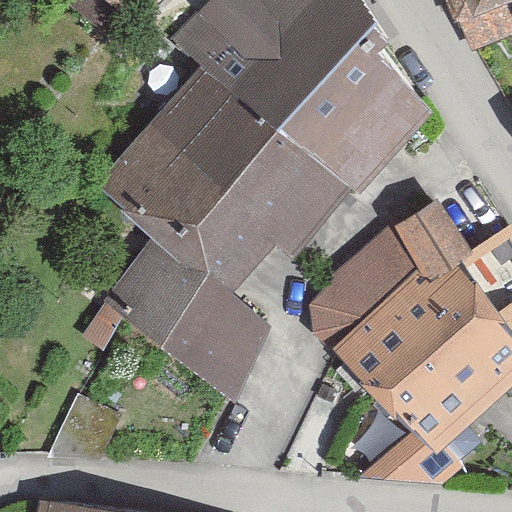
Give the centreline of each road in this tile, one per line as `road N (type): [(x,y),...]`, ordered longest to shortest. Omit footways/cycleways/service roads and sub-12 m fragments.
road 1 (residential): [(321,506),(56,469),(0,487)]
road 2 (residential): [(511,164),(401,0)]
